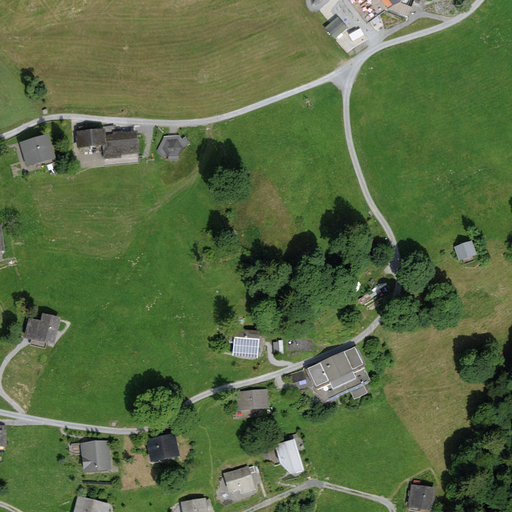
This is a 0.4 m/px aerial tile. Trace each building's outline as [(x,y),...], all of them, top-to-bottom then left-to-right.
[(389,8),(397,1),(396,0),(374,0),(386,15),(390,12),(408,19),(409,16),(389,8)] [(396,0),(397,1),(389,8),(409,16),(415,0),(420,2),(420,0),(396,0)] [(328,25),(337,35),(346,26),(338,17),(328,25)] [(335,36),(337,35),(328,25),(327,27),(335,36)] [(352,34),(344,41),(348,44),(356,37),(352,34)] [(115,134),(115,125),(100,126),(101,130),(79,132),(80,137),(78,137),(78,141),(88,140),(88,145),(104,144),(105,156),(119,155),(119,152),(138,150),(136,133),(121,135),(121,133),(115,134)] [(23,143),(29,162),(47,157),(48,163),(56,161),(53,150),(51,151),(47,136),(44,137),(43,134),(37,135),(38,139),(23,143)] [(165,138),(159,150),(167,159),(180,158),(185,148),(179,137),(165,138)] [(456,246),(460,258),(476,252),(472,241),(456,246)] [(52,341),(58,318),(44,315),(42,322),(30,320),(27,335),(32,336),(47,340),(52,341)] [(234,351),(256,353),(257,344),(258,335),(258,332),(237,329),(236,332),(235,342),(234,351)] [(30,343),(45,347),(47,340),(32,336),(30,343)] [(365,391),(361,384),(370,380),(355,347),(308,368),(313,378),(311,383),(314,389),(320,394),(332,388),(335,396),(352,388),(355,396),(365,391)] [(291,374),(293,379),(304,376),(302,370),(291,374)] [(327,399),(335,396),(332,388),(320,394),(327,399)] [(246,402),(246,407),(267,405),(265,390),(240,392),(241,402),(246,402)] [(246,402),(241,402),(240,392),(237,392),(238,408),(246,407),(246,402)] [(149,441),(153,458),(168,455),(177,453),(173,436),(149,441)] [(302,469),(293,439),(276,445),(281,462),(291,472),(302,469)] [(83,453),(84,470),(110,467),(107,441),(82,443),(83,453)] [(77,454),(83,453),(82,443),(69,445),(69,452),(77,454)] [(274,464),(281,462),(276,445),(267,447),(270,460),(274,464)] [(240,486),(242,490),(253,487),(249,472),(247,466),(225,473),(230,489),(240,486)] [(431,507),(434,488),(413,485),(410,503),(421,505),(431,507)] [(79,496),(74,511),(97,511),(101,502),(79,496)] [(183,502),(184,511),(206,511),(205,507),(210,506),(208,498),(183,502)]
